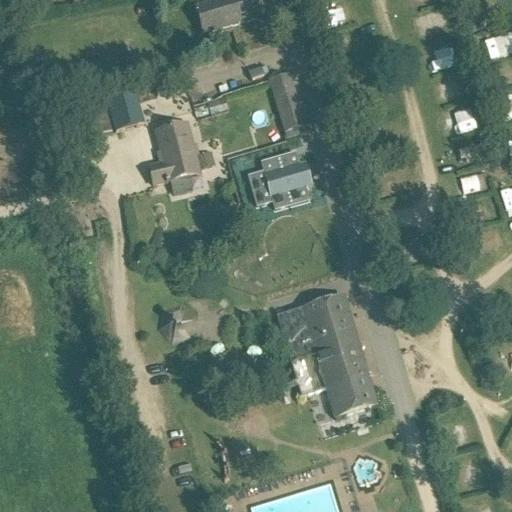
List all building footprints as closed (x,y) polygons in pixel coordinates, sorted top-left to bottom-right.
[(203,38),(256,22),(249,0),(228,0),(195,10),(203,38)] [(440,3),(415,13),(424,35),(449,25),(440,3)] [(490,36),(492,55),(511,53),(510,35),(490,36)] [(440,38),(427,41),(432,63),(445,61),(440,38)] [(285,135),(305,129),(289,78),(270,84),(285,135)] [(265,83),(232,92),(237,110),(270,102),(265,83)] [(190,103),(215,97),(213,87),(188,92),(190,103)] [(500,110),(511,109),(511,89),(498,91),(500,110)] [(144,128),(134,92),(106,100),(117,136),(144,128)] [(79,147),(111,137),(101,99),(68,108),(79,147)] [(207,107),(211,119),(228,114),(224,102),(207,107)] [(436,107),(439,130),(468,127),(465,103),(436,107)] [(507,149),(511,148),(511,125),(502,128),(507,149)] [(201,179),(188,126),(152,134),(158,155),(156,156),(158,166),(146,169),(152,191),(201,179)] [(263,175),(247,179),(255,209),(271,204),(273,212),(307,203),(303,190),(305,189),(299,168),(297,168),(293,156),(260,165),(263,175)] [(501,197),(511,195),(511,176),(498,179),(501,197)] [(82,240),(111,231),(106,216),(77,226),(82,240)] [(336,422),(377,409),(344,300),(278,320),(302,400),(327,392),(336,422)] [(180,328),(196,321),(182,306),(162,312),(157,332),(172,347),(192,341),(180,328)] [(502,356),(511,355),(511,342),(502,343),(502,356)] [(445,434),(450,448),(467,442),(462,427),(445,434)] [(377,478),(373,458),(352,462),(356,482),(377,478)]
